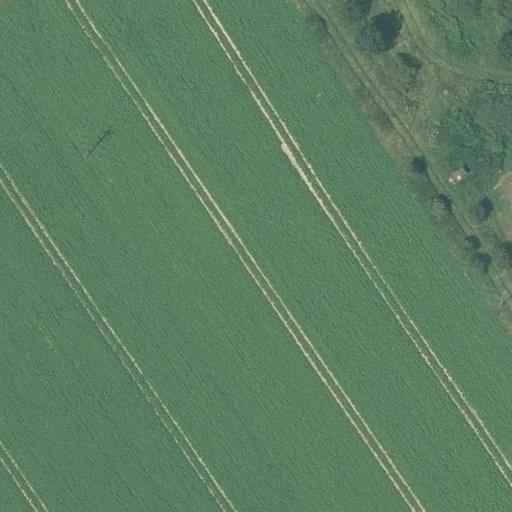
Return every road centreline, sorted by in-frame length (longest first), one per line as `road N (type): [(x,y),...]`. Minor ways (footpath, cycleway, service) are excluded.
road 1 (track): [(302,0),(511,309)]
road 2 (track): [(395,0),(419,35),(454,63),(511,70)]
